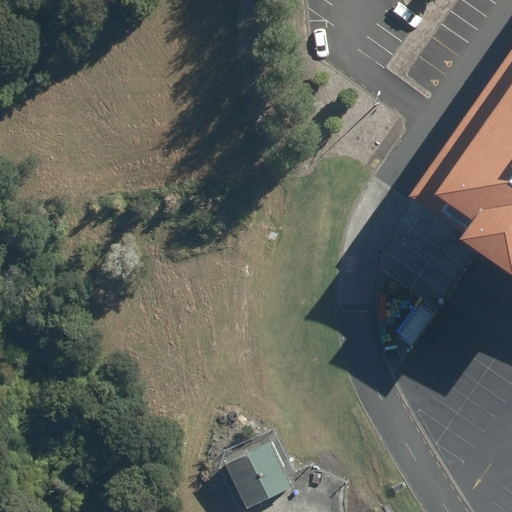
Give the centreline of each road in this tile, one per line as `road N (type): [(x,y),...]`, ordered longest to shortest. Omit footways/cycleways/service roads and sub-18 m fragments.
road 1 (residential): [(352,303),(387,184),(511,1)]
road 2 (residential): [(352,303),(376,410),(438,511)]
